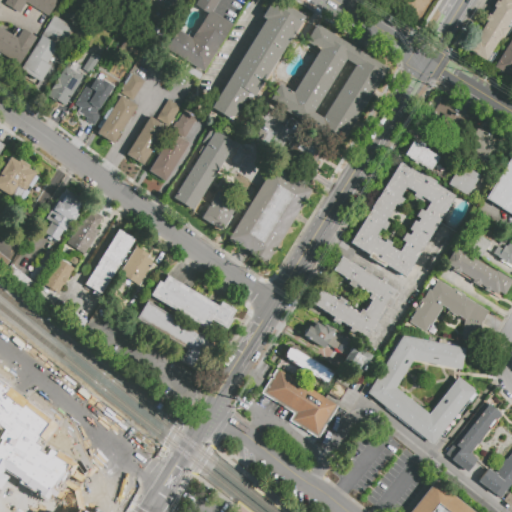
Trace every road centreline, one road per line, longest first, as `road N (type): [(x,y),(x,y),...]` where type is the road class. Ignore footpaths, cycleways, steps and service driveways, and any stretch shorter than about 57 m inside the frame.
road 1 (tertiary): [(157,500),(424,56)]
road 2 (residential): [(276,306),(0,104)]
road 3 (tertiary): [(344,511),(214,409)]
road 4 (residential): [(393,425),(502,511)]
